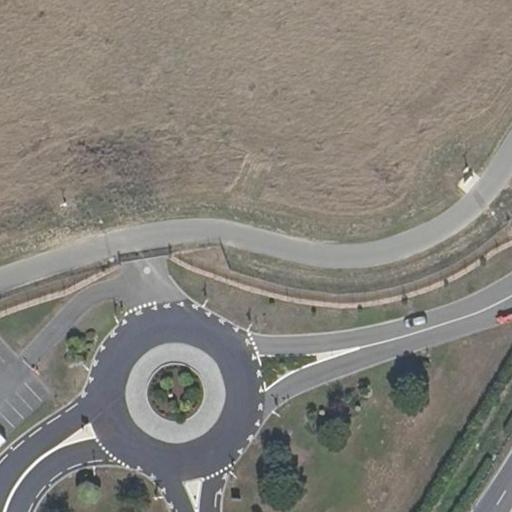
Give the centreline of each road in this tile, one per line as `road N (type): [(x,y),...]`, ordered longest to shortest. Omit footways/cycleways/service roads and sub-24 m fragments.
road 1 (unclassified): [(183,463),(220,447),(242,414),(239,368),(212,335),(153,328),(120,352),(106,389),(115,429)]
road 2 (unclassified): [(5,511),(26,472),(50,452),(91,429),(115,429)]
